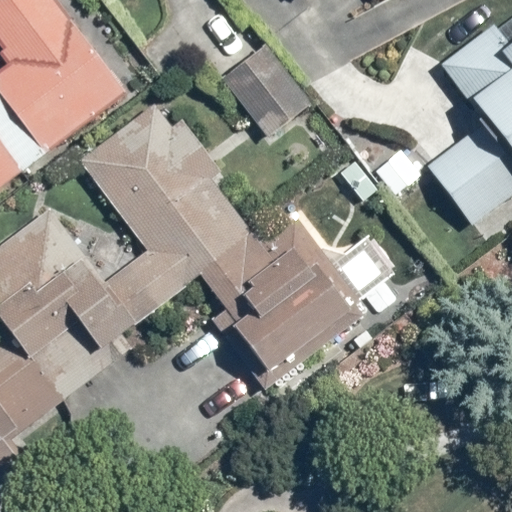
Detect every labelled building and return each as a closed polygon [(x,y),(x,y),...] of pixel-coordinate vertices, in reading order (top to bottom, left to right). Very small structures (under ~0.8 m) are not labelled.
[(0,70),(0,148),(20,174),(127,92),(136,85),(90,25),(81,32),(56,0),(0,0),(0,43),(13,61),(0,70)] [(427,171),(471,229),(511,198),(511,40),(508,44),(494,25),(440,66),(474,110),(415,154),(411,148),(375,172),(392,196),(427,171)] [(312,103),(267,43),(221,78),(267,138),(312,103)] [(5,443),(104,369),(94,355),(193,281),(264,376),(352,311),(394,279),(367,243),(336,266),(298,216),(259,246),(212,183),(223,175),(182,120),(171,128),(154,108),(80,163),(146,252),(106,283),(48,206),(0,242),(0,498),(30,476),(5,443)] [(0,189),(4,186),(19,174),(20,174),(0,148),(0,189)]
